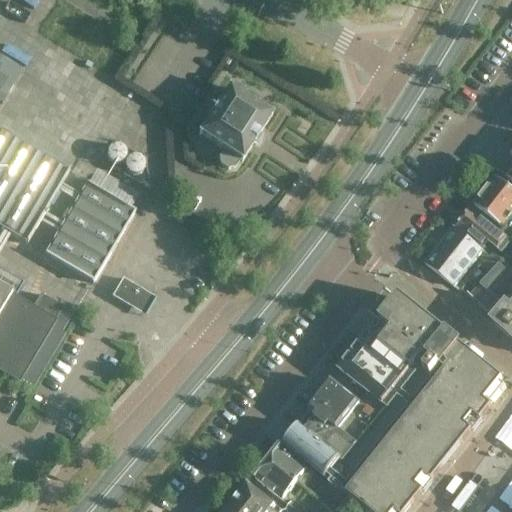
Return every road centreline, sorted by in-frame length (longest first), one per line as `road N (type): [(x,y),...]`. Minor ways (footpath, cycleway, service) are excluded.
road 1 (primary): [(419,80),(304,245),(77,511)]
road 2 (primary): [(99,511),(309,268)]
road 3 (primary): [(309,268),(400,139),(483,0)]
road 4 (residential): [(181,511),(348,300)]
road 5 (residential): [(378,260),(511,80)]
road 6 (unknown): [(210,0),(176,69),(172,107),(182,163),(198,188)]
road 7 (unclassified): [(419,80),(256,0)]
road 8 (unknown): [(434,511),(511,390)]
